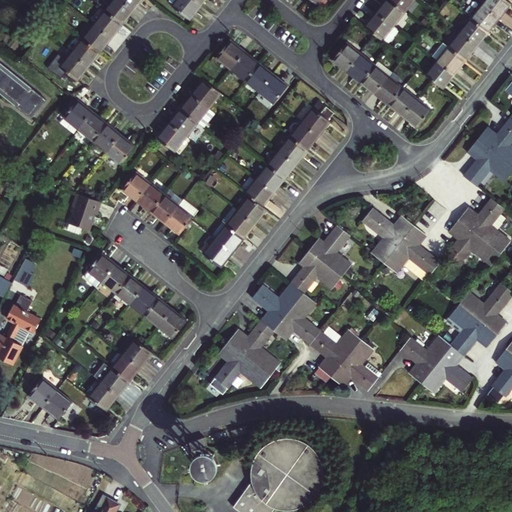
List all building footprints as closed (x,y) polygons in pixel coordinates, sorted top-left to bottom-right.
[(122,0),(112,0),(105,10),(122,23),(133,9),(122,0)] [(122,0),(133,9),(140,0),(122,0)] [(188,19),(201,4),(195,0),(169,0),(174,3),(172,6),(188,19)] [(391,0),(385,0),(377,11),(393,24),(404,10),(391,0)] [(391,0),(404,10),(412,0),(391,0)] [(499,17),(510,3),(506,0),(485,0),(482,4),(499,17)] [(482,4),(471,18),(487,31),(499,17),(482,4)] [(122,23),(105,10),(94,24),(110,37),(122,23)] [(377,11),(365,26),(375,35),(381,39),(393,24),(377,11)] [(460,32),(476,45),(487,31),(471,18),(460,32)] [(94,24),(83,38),(99,51),(110,37),(94,24)] [(448,46),(465,59),(476,45),(460,32),(448,46)] [(83,38),(71,52),(88,65),(99,51),(83,38)] [(215,57),(231,69),(244,53),(229,40),(215,57)] [(347,70),(360,53),(346,42),(333,58),(347,70)] [(454,73),(465,59),(448,46),(443,42),(432,55),(437,59),(454,73)] [(76,80),(88,65),(71,52),(65,60),(56,53),(45,66),(59,77),(64,71),(76,80)] [(231,69),(245,80),(258,64),(244,53),(231,69)] [(347,70),(361,81),(374,65),(360,53),(347,70)] [(442,88),(454,73),(437,59),(425,74),(432,79),(442,88)] [(392,71),(378,60),(374,65),(388,76),(392,71)] [(0,92),(32,118),(47,100),(0,62),(0,92)] [(259,91),(272,75),(258,64),(245,80),(259,91)] [(361,81),(375,92),(388,76),(374,65),(361,81)] [(272,75),(259,91),(274,103),(286,87),(272,75)] [(403,87),(388,76),(375,92),(389,103),(403,87)] [(209,108),(221,92),(216,88),(204,79),(192,94),(209,108)] [(403,87),(389,103),(404,115),(417,98),(403,87)] [(180,108),(197,122),(204,128),(215,114),(209,108),(192,94),(180,108)] [(432,110),(417,98),(404,115),(419,127),(432,110)] [(63,116),(78,128),(91,112),(76,100),(63,116)] [(325,106),(319,113),(328,120),(334,112),(325,106)] [(180,108),(169,122),(186,136),(197,122),(180,108)] [(329,121),(328,120),(319,113),(317,111),(313,108),(301,122),(318,135),(329,121)] [(92,140),(105,123),(91,112),(78,128),(92,140)] [(511,145),(509,144),(511,140),(511,118),(510,117),(497,134),(487,127),(477,139),(511,166),(511,145)] [(186,136),(169,122),(156,138),(174,152),(186,136)] [(290,136),(307,149),(318,135),(301,122),(290,136)] [(119,135),(105,123),(92,140),(107,151),(119,135)] [(0,138),(0,152),(7,158),(17,146),(3,135),(0,138)] [(134,147),(119,135),(107,151),(121,163),(134,147)] [(296,163),(307,149),(290,136),(279,150),(296,163)] [(489,169),(499,176),(501,174),(507,178),(511,171),(511,166),(477,139),(468,150),(478,158),(464,176),(476,185),(489,169)] [(296,163),(279,150),(268,164),(284,177),(296,163)] [(268,164),(256,178),(273,191),(284,177),(268,164)] [(137,200),(150,183),(135,172),(122,188),(137,200)] [(215,178),(209,175),(205,183),(210,186),(215,178)] [(273,191),(256,178),(245,192),(249,196),(262,206),(273,191)] [(137,200),(150,210),(163,194),(150,183),(137,200)] [(21,187),(15,184),(12,190),(18,194),(21,187)] [(101,202),(76,194),(71,207),(75,208),(70,223),(68,229),(80,234),(82,227),(89,229),(94,214),(97,214),(101,202)] [(165,222),(178,205),(163,194),(150,210),(165,222)] [(266,209),(262,206),(249,196),(238,210),(255,223),(266,209)] [(501,212),(504,208),(491,198),(478,213),(469,206),(459,218),(501,252),(509,242),(502,238),(505,235),(498,229),(508,217),(501,212)] [(183,199),(178,205),(165,222),(179,233),(193,217),(198,210),(183,199)] [(227,224),(243,237),(255,223),(238,210),(233,206),(222,220),(227,224)] [(384,262),(414,224),(402,215),(394,224),(372,207),(362,220),(383,237),(376,246),(379,248),(374,254),(384,262)] [(472,248),(485,259),(487,257),(493,262),(501,252),(459,218),(450,229),(459,237),(458,239),(446,255),(458,265),(472,248)] [(227,224),(217,236),(234,249),(243,237),(227,224)] [(329,265),(341,275),(349,266),(343,261),(345,259),(337,251),(350,234),(337,224),(323,242),(318,238),(309,249),(329,265)] [(398,264),(401,266),(403,264),(423,280),(428,273),(430,274),(441,261),(419,244),(418,243),(426,234),(414,224),(384,262),(394,270),(398,264)] [(234,249),(217,236),(203,253),(220,267),(234,249)] [(333,285),(341,275),(329,265),(309,249),(300,261),(304,265),(291,282),(294,284),(303,292),(316,276),(325,284),(327,281),(333,285)] [(101,254),(88,269),(102,281),(115,265),(101,254)] [(102,281),(116,292),(129,276),(115,265),(102,281)] [(10,285),(17,288),(25,274),(18,270),(11,281),(10,285)] [(129,276),(116,292),(130,303),(143,287),(129,276)] [(0,283),(0,295),(3,297),(10,285),(11,281),(3,277),(0,283)] [(484,303),(475,296),(473,299),(467,294),(459,304),(496,333),(505,322),(495,315),(511,294),(511,291),(501,282),(484,303)] [(274,329),(303,292),(294,284),(289,290),(286,288),(279,297),(262,283),(252,296),(269,310),(262,320),(274,329)] [(143,287),(130,303),(144,314),(157,298),(143,287)] [(310,342),(320,330),(304,317),(311,308),(308,306),(313,300),(303,292),(274,329),(285,338),(293,329),(294,330),(310,342)] [(0,357),(11,364),(22,345),(13,340),(21,325),(33,332),(40,319),(27,312),(33,301),(20,294),(14,305),(13,304),(6,317),(14,321),(5,336),(0,333),(0,357)] [(144,314),(158,326),(171,309),(157,298),(144,314)] [(496,333),(459,304),(451,313),(457,318),(455,321),(465,328),(451,344),(463,354),(464,354),(477,339),(478,337),(487,344),(496,333)] [(171,309),(158,326),(173,337),(186,321),(171,309)] [(271,360),(274,357),(260,346),(274,329),(262,320),(260,319),(247,337),(237,329),(228,340),(270,374),(277,365),(271,360)] [(31,336),(33,332),(21,325),(13,340),(22,345),(27,334),(31,336)] [(319,366),(331,375),(361,338),(352,331),(347,336),(344,334),(337,343),(320,330),(310,342),(327,357),(319,366)] [(427,349),(411,336),(400,349),(418,363),(410,372),(421,382),(451,344),(442,337),(437,343),(434,341),(427,349)] [(54,342),(59,347),(64,342),(58,337),(54,342)] [(135,338),(124,353),(140,366),(151,352),(143,345),(135,338)] [(361,338),(331,375),(343,385),(352,375),(368,389),(378,377),(361,363),(373,349),(361,338)] [(270,374),(228,340),(218,353),(228,360),(214,378),(227,387),(241,371),(254,382),(256,379),(262,384),(270,374)] [(436,384),(438,386),(446,377),(462,390),(473,377),(457,364),(455,363),(463,354),(451,344),(421,382),(431,390),(436,384)] [(505,369),(492,385),(505,395),(511,387),(511,354),(506,349),(497,360),(506,367),(505,369)] [(140,366),(124,353),(112,367),(129,380),(140,366)] [(129,380),(112,367),(105,361),(93,376),(101,381),(117,394),(129,380)] [(331,375),(319,366),(315,372),(326,381),(331,375)] [(28,394),(43,407),(56,390),(41,379),(28,394)] [(101,381),(88,396),(105,409),(117,394),(101,381)] [(72,403),(56,390),(43,407),(59,419),(72,403)] [(247,426),(230,431),(233,442),(250,437),(247,426)] [(203,438),(188,443),(191,452),(206,446),(203,438)] [(236,507),(243,511),(275,511),(279,507),(283,508),(290,509),(297,509),(304,507),(310,503),(316,499),(320,494),(324,487),(326,481),(326,474),(326,467),(324,460),(321,454),(316,448),(311,444),(305,440),(298,438),(291,438),(284,438),(277,440),(271,443),(266,448),(261,453),(258,459),(256,466),(255,470),(255,473),(255,480),(256,481),(236,507)] [(210,459),(199,456),(197,468),(208,470),(210,459)] [(102,495),(96,505),(102,509),(108,498),(102,495)] [(102,509),(96,505),(92,511),(113,511),(118,504),(108,498),(102,509)]
